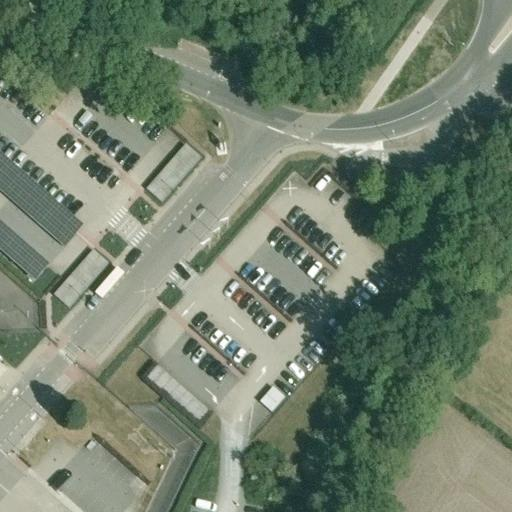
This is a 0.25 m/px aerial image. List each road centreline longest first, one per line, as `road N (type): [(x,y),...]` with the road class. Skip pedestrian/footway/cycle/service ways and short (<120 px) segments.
road 1 (unclassified): [(351,511),(511,190)]
road 2 (residential): [(320,131),(0,8)]
road 3 (unclassified): [(446,99),(387,127),(320,131)]
